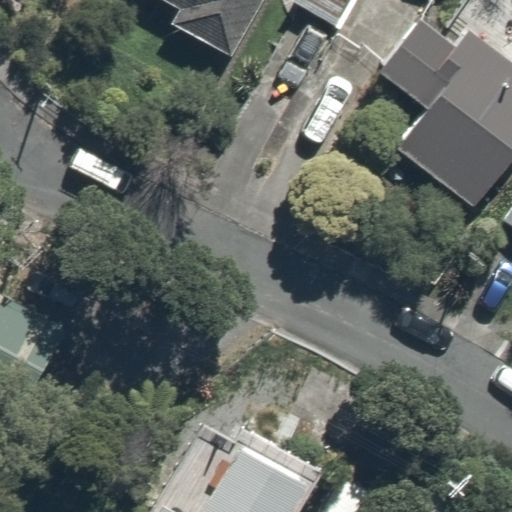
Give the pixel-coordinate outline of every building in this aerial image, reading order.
[(158,0),(171,7),(163,21),(218,54),(250,0),(158,0)] [(301,0),(339,21),(350,0),(301,0)] [(367,68),(419,105),(387,150),(464,204),(511,135),(511,51),(474,25),(463,41),(412,5),(367,68)] [(511,181),(493,212),(511,223),(511,181)] [(0,283),(0,394),(39,413),(82,324),(0,283)] [(233,429),(187,511),(153,493),(142,511),(288,511),(310,471),(233,429)]
